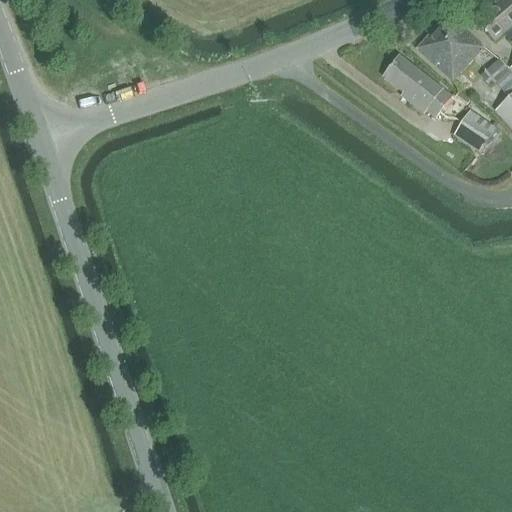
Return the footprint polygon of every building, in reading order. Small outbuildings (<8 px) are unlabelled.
[(511,0),(508,0),(506,2),(505,0),(504,1),(503,1),(499,0),(492,6),(492,10),(493,11),(477,25),(495,46),(505,38),(511,46),(511,0)] [(453,85),(484,50),(448,17),(416,52),(453,85)] [(382,80),(388,84),(403,96),(401,99),(424,117),(426,115),(436,122),(453,99),(400,58),(382,80)] [(511,75),(500,61),(499,61),(480,79),(490,89),(496,85),(510,101),(495,114),(511,132),(511,69),(510,71),(511,73),(511,75)] [(497,131),(470,113),(455,138),(481,156),(497,131)]
